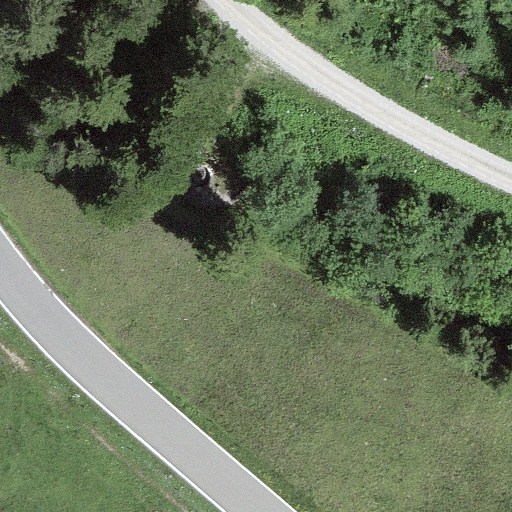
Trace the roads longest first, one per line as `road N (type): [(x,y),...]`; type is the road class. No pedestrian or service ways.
road 1 (tertiary): [(261,511),(77,352),(0,266)]
road 2 (track): [(225,0),(416,132),(511,178)]
